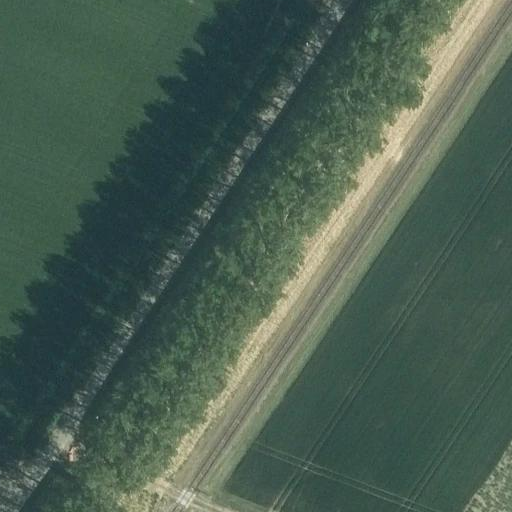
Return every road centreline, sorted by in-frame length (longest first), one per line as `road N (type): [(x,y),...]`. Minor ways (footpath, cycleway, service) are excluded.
road 1 (unclassified): [(7,511),(354,0)]
road 2 (track): [(55,442),(218,511)]
